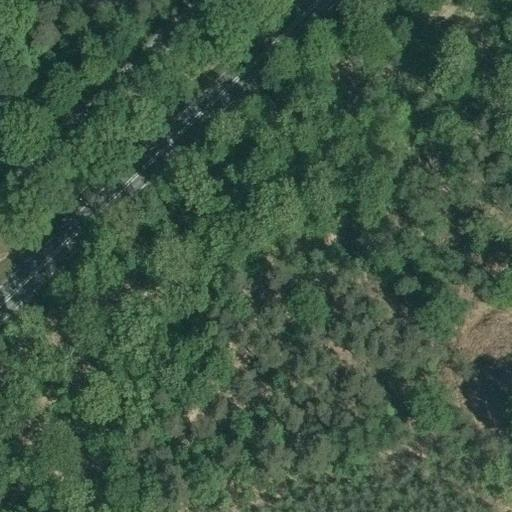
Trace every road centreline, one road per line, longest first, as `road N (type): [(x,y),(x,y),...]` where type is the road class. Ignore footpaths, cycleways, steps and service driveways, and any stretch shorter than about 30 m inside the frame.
road 1 (primary): [(0,305),(323,0)]
road 2 (unclassified): [(0,197),(208,0)]
